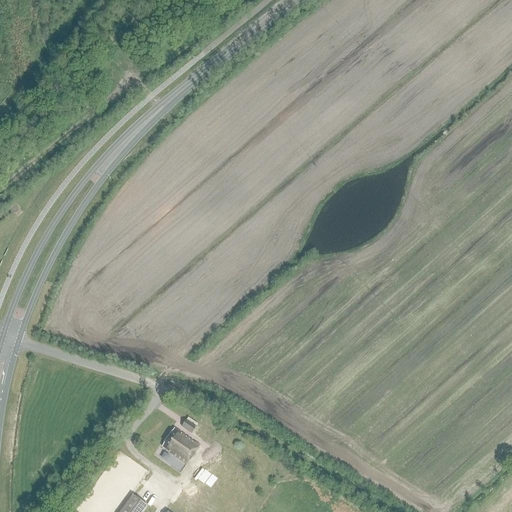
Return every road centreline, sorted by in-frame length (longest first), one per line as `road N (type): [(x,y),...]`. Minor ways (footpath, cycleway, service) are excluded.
road 1 (tertiary): [(195,79),(127,132),(67,201),(39,245),(2,336)]
road 2 (tertiary): [(17,341),(82,206),(195,79)]
road 3 (track): [(158,385),(236,413),(392,511)]
road 4 (track): [(0,190),(133,73),(159,104)]
road 5 (track): [(158,385),(153,407),(53,511)]
road 6 (unclassified): [(17,341),(158,385)]
road 7 (track): [(90,0),(0,114)]
road 8 (tertiary): [(195,79),(292,0)]
